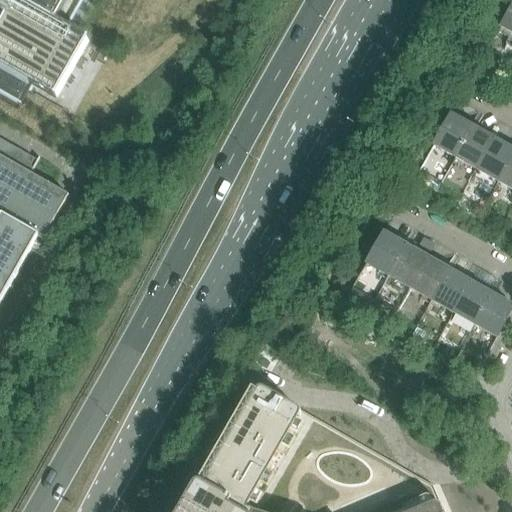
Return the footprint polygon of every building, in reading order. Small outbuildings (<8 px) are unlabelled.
[(0,0),(0,94),(21,107),(32,88),(57,102),(90,43),(65,29),(81,0),(0,0)] [(511,7),(501,28),(511,34),(511,7)] [(473,128),(451,115),(433,146),(455,159),(473,128)] [(495,140),(473,128),(455,159),(477,171),(495,140)] [(0,304),(38,238),(43,241),(69,196),(31,175),(40,159),(39,159),(38,161),(0,139),(0,304)] [(511,160),(511,149),(495,140),(477,171),(499,184),(511,160)] [(511,160),(499,184),(511,191),(511,160)] [(406,246),(384,234),(366,265),(388,277),(406,246)] [(427,258),(406,246),(388,277),(410,289),(427,258)] [(431,302),(449,271),(427,258),(410,289),(431,302)] [(471,283),(449,271),(431,302),(453,314),(471,283)] [(493,295),(471,283),(453,314),(475,327),(493,295)] [(475,327),(497,339),(511,311),(511,306),(493,295),(475,327)] [(442,511),(441,509),(431,485),(296,409),(262,389),(261,389),(260,389),(260,388),(259,388),(258,388),(258,389),(257,389),(256,389),(256,390),(255,390),(255,391),(254,391),(252,390),(199,483),(199,482),(198,482),(197,482),(196,482),(195,482),(195,483),(195,482),(195,483),(194,483),(193,483),(193,484),(192,484),(192,485),(176,511),(442,511)]
